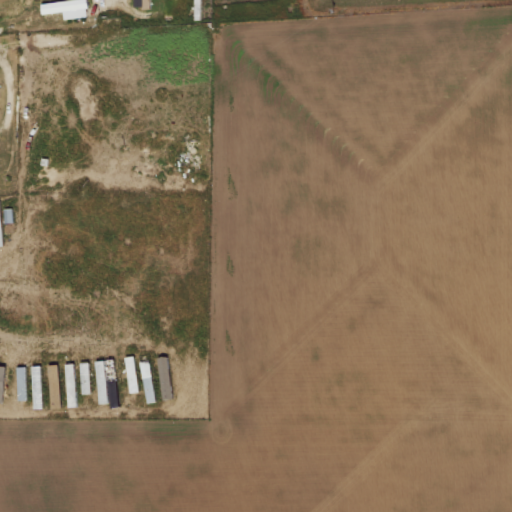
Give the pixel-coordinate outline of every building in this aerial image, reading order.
[(64,19),(89,17),(86,0),(68,0),(42,3),(43,13),(64,11),(64,19)] [(150,0),(134,0),(135,7),(150,8),(150,0)] [(127,356),(130,393),(139,392),(135,356),(127,356)] [(164,399),(174,397),(168,356),(158,358),(164,399)] [(108,403),(106,360),(97,361),(99,403),(108,403)] [(147,403),(156,402),(152,361),(143,362),(147,403)] [(90,362),(81,362),(83,394),(91,393),(90,362)] [(68,407),(77,406),(75,363),(66,364),(68,407)] [(60,408),(60,364),(50,364),(50,408),(60,408)] [(34,399),(35,408),(42,408),(41,365),(32,366),(34,399)] [(17,366),(19,400),(28,400),(26,366),(17,366)]
